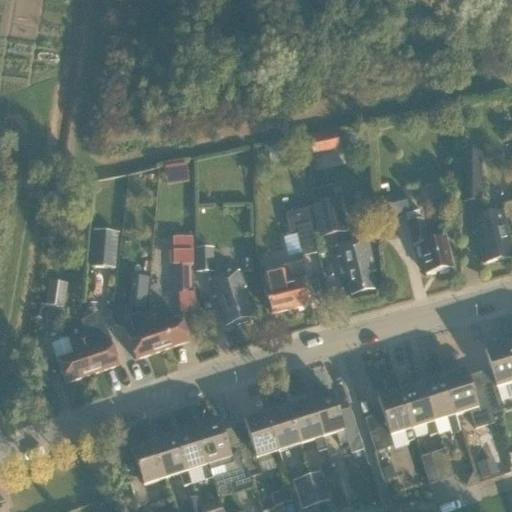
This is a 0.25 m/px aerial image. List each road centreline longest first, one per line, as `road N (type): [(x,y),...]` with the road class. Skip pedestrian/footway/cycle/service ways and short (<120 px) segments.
road 1 (tertiary): [(0,457),(252,364),(511,293)]
road 2 (track): [(0,330),(41,98)]
